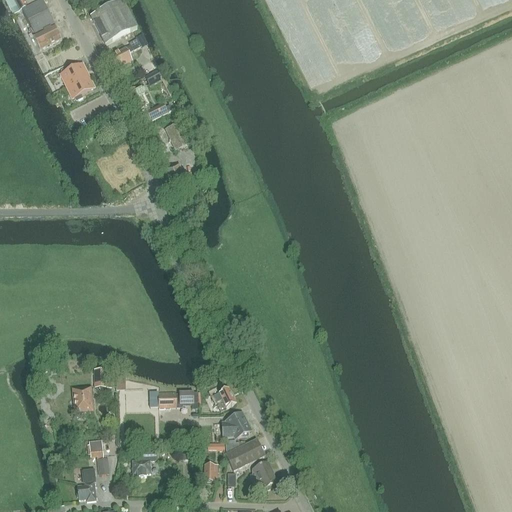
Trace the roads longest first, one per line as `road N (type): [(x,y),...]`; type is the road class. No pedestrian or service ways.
road 1 (unclassified): [(305,506),(174,259),(160,210)]
road 2 (unclassified): [(53,511),(115,503),(305,506)]
road 3 (unclassified): [(160,210),(60,0)]
road 4 (unclassified): [(0,212),(160,210)]
